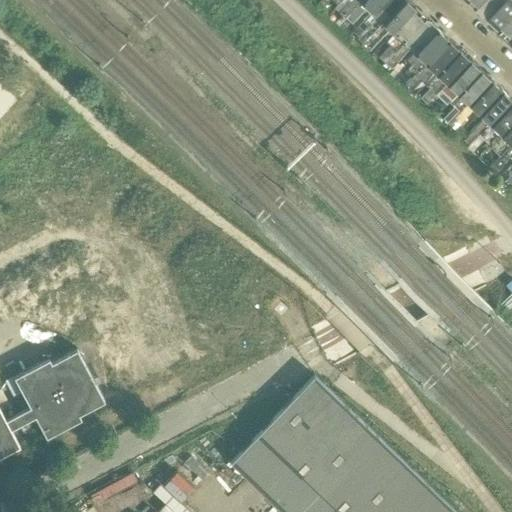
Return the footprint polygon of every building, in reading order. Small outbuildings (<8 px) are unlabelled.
[(341,0),(346,5),(340,13),(345,18),(361,0),(341,0)] [(361,0),(345,18),(352,23),(366,7),(371,12),(382,0),(361,0)] [(356,38),(363,43),(403,0),(382,0),(371,12),(376,17),(356,38)] [(388,28),(393,33),(415,8),(406,0),(403,0),(363,43),(369,49),(388,28)] [(464,0),(475,9),(483,0),(464,0)] [(483,0),(475,9),(485,19),(503,0),(483,0)] [(511,0),(503,0),(485,19),(496,29),(511,11),(511,0)] [(390,45),(378,57),(384,63),(426,19),(415,8),(393,33),(397,37),(390,45)] [(507,40),(511,34),(511,11),(496,29),(507,40)] [(409,48),(414,52),(436,28),(426,19),(384,63),(391,68),(398,61),(409,48)] [(404,72),(411,78),(448,39),(436,28),(414,52),(407,60),(411,64),(404,72)] [(421,80),(425,85),(458,49),(448,39),(411,78),(405,85),(411,91),(421,80)] [(426,104),(439,91),(441,89),(469,59),(458,49),(425,85),(430,89),(420,98),(426,104)] [(469,59),(441,89),(446,95),(451,99),(479,69),(469,59)] [(393,77),(395,75),(399,71),(398,70),(402,65),(398,61),(391,68),(388,72),(393,77)] [(442,118),(448,124),(490,79),(479,69),(451,99),(451,100),(449,102),(453,106),(442,118)] [(474,109),(479,114),(502,90),(490,79),(448,124),(454,130),(454,129),(474,109)] [(469,144),(479,135),(511,100),(502,90),(479,114),(483,118),(464,139),(469,144)] [(479,135),(490,145),(511,120),(511,99),(511,100),(479,135)] [(491,164),(511,141),(511,120),(490,145),(480,155),(490,164),(491,164)] [(509,157),(511,159),(511,141),(491,164),(497,170),(509,157)] [(44,432),(107,402),(79,343),(16,373),(31,404),(10,413),(19,433),(40,423),(44,432)] [(230,462),(282,511),(457,511),(314,375),(230,462)] [(0,453),(19,445),(0,401),(0,453)]
